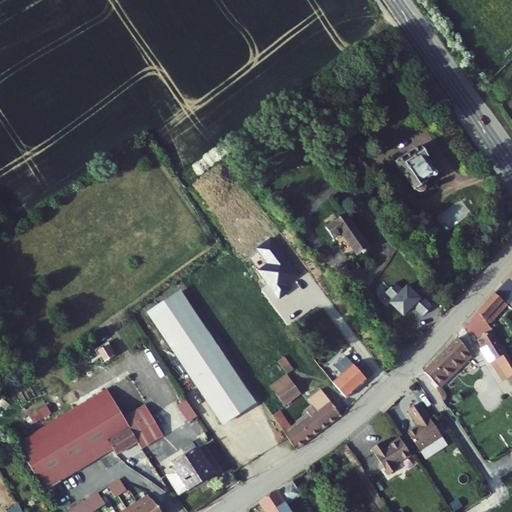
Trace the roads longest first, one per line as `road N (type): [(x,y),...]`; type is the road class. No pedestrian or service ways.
road 1 (residential): [(511,255),(367,408),(216,511)]
road 2 (primary): [(393,0),(511,169)]
